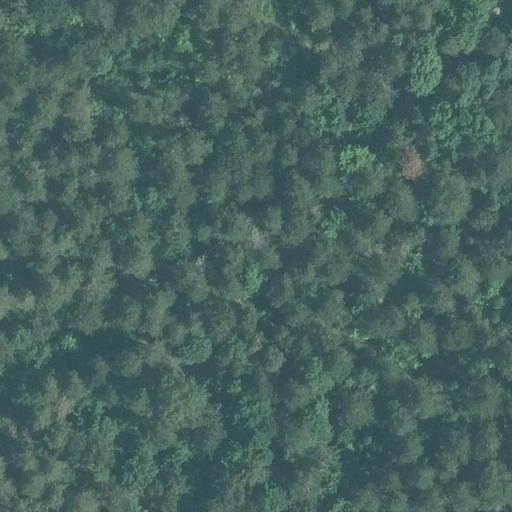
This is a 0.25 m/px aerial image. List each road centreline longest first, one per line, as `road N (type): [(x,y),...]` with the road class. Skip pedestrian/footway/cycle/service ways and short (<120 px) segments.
road 1 (unknown): [(314,53),(218,132),(152,228),(110,242),(83,236),(0,158)]
road 2 (unknown): [(416,0),(314,53),(343,48),(437,80),(511,120)]
